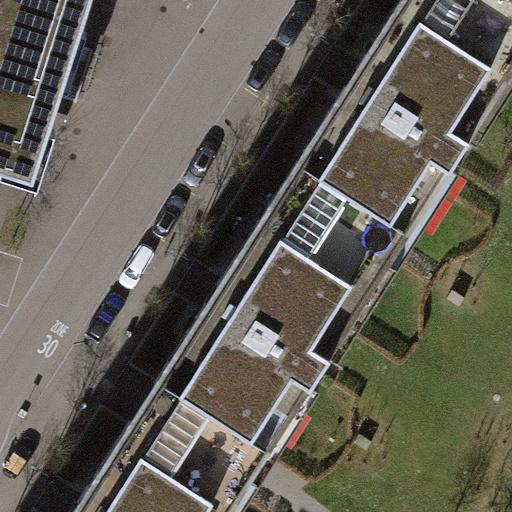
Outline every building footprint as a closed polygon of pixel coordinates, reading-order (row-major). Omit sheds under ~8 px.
[(0,0),(0,159),(4,161),(9,144),(39,154),(50,119),(83,18),(88,0),(0,0)] [(282,185),(391,255),(511,67),(511,27),(468,0),(401,0),(350,80),(282,185)] [(511,0),(468,0),(511,27),(511,0)] [(213,292),(143,401),(251,471),(391,255),(282,185),(213,292)] [(70,511),(224,511),(249,475),(251,471),(143,401),(140,404),(70,511)]
